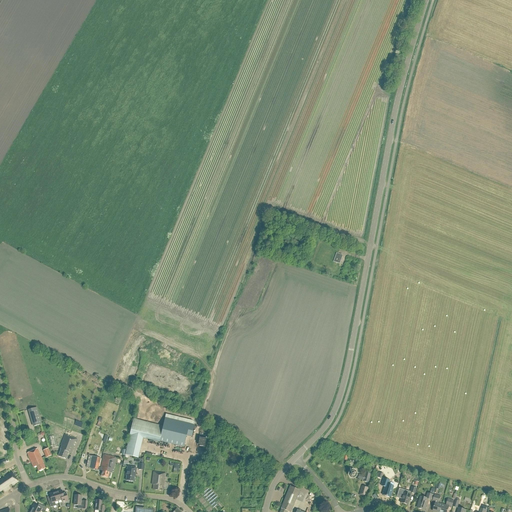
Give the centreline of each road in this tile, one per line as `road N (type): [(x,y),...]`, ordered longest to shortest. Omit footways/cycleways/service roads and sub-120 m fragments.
road 1 (tertiary): [(295,457),(324,427),(341,390),(394,113),(425,0)]
road 2 (unclassified): [(189,511),(169,498),(72,477),(28,486)]
road 3 (track): [(284,468),(204,413),(212,370)]
